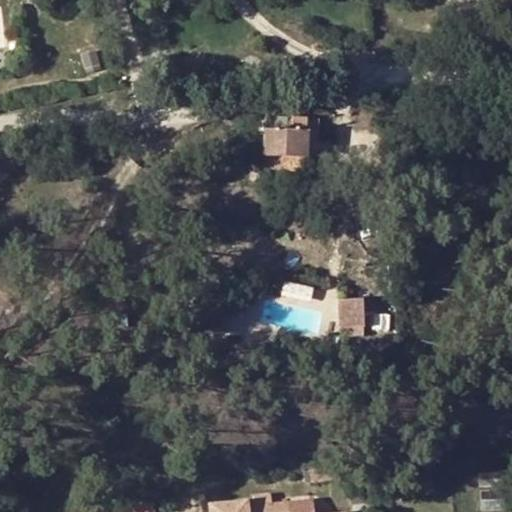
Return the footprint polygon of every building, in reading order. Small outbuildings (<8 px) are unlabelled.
[(305,157),(306,120),(295,119),(294,132),(287,132),(288,119),(265,118),(264,155),(305,157)] [(305,157),(264,155),(263,167),(305,169),(305,157)] [(362,300),(339,303),(342,330),(365,328),(362,300)] [(215,313),(206,312),(206,326),(215,327),(215,313)] [(126,315),(101,318),(103,330),(128,327),(126,315)] [(311,511),(311,500),(286,503),(287,511),(283,511),(261,511),(260,505),(215,510),(215,511),(311,511)] [(283,511),(287,511),(286,503),(260,505),(261,511),(283,511)]
